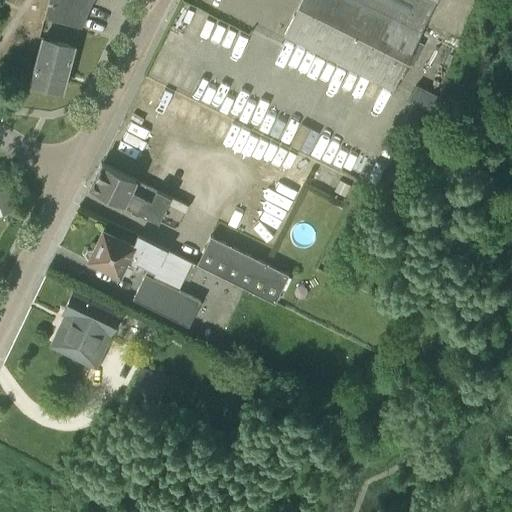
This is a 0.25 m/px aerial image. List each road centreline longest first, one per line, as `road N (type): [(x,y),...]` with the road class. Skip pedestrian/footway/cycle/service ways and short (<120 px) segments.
road 1 (residential): [(78,170),(165,0)]
road 2 (residential): [(0,327),(78,170)]
